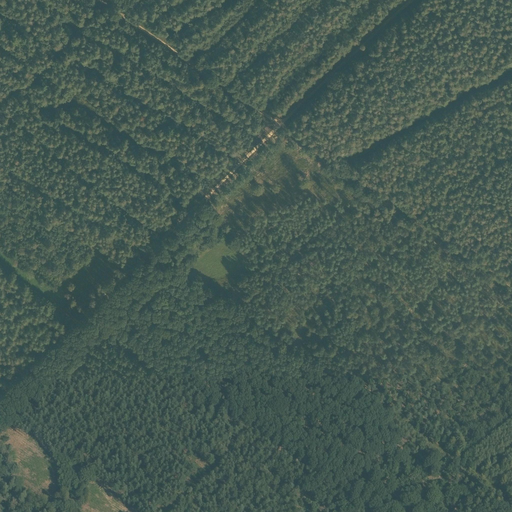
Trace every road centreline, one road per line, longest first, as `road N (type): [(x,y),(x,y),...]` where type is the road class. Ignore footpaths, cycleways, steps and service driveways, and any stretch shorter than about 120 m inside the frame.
road 1 (track): [(0,389),(277,124)]
road 2 (track): [(372,511),(77,312)]
road 3 (track): [(511,288),(277,124)]
road 4 (track): [(102,0),(277,124)]
road 5 (track): [(277,124),(413,0)]
road 6 (track): [(99,0),(58,54),(0,103)]
